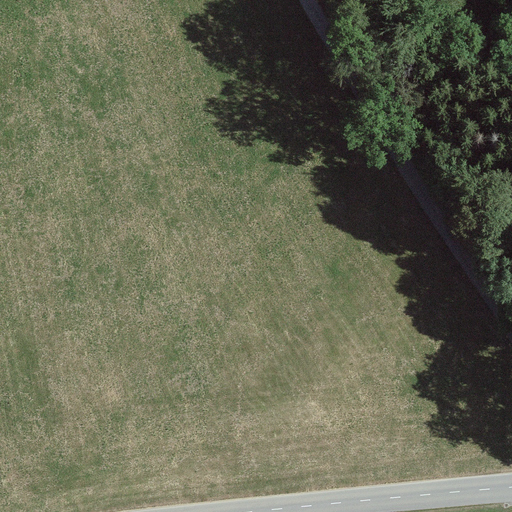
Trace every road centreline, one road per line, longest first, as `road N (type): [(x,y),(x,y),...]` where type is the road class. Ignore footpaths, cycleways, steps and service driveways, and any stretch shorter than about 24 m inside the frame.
road 1 (unclassified): [(308,0),(403,166),(511,331)]
road 2 (tertiary): [(511,488),(247,511)]
